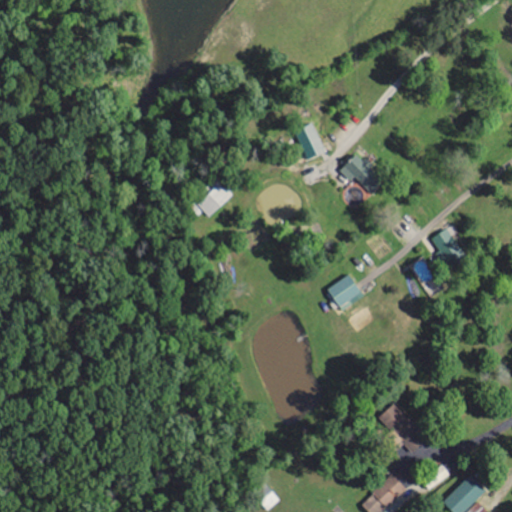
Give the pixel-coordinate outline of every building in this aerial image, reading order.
[(345,170),(356,182),(360,178),(377,195),(390,182),(363,153),(345,170)] [(471,259),(451,228),(435,239),(455,269),(471,259)] [(367,292),(354,275),(332,290),(345,307),(367,292)] [(409,439),(423,424),(399,402),(386,417),(409,439)] [(386,511),(411,487),(396,473),(368,502),(378,511),(386,511)] [(451,497),(461,508),(459,511),(472,511),(471,510),(493,489),(477,473),(451,497)]
